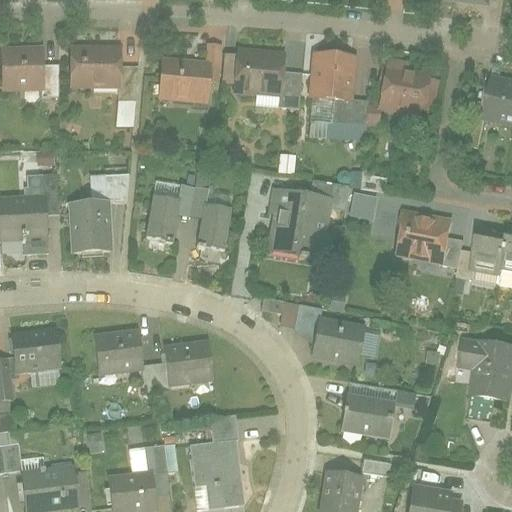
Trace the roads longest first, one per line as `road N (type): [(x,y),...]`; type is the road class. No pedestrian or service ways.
road 1 (residential): [(462,36),(154,4),(0,12)]
road 2 (residential): [(0,295),(168,298),(210,309),(264,340),(295,390),(296,449),(283,511)]
road 3 (residential): [(462,36),(442,175),(454,192),(511,204)]
